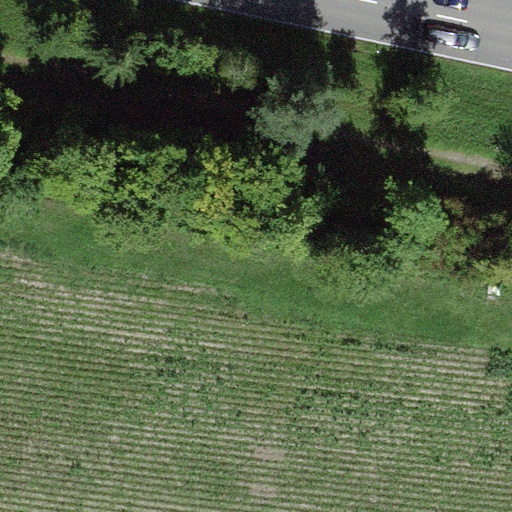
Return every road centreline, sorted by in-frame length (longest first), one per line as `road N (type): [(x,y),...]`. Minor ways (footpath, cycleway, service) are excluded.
road 1 (track): [(511,172),(0,59)]
road 2 (primary): [(511,34),(355,0)]
